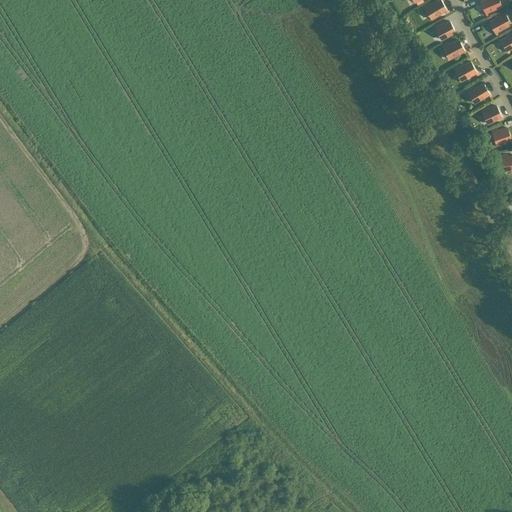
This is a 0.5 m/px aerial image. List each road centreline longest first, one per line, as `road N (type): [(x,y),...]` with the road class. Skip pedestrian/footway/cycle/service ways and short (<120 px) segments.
road 1 (tertiary): [(511,247),(361,0)]
road 2 (track): [(0,117),(82,227),(85,246),(0,327)]
